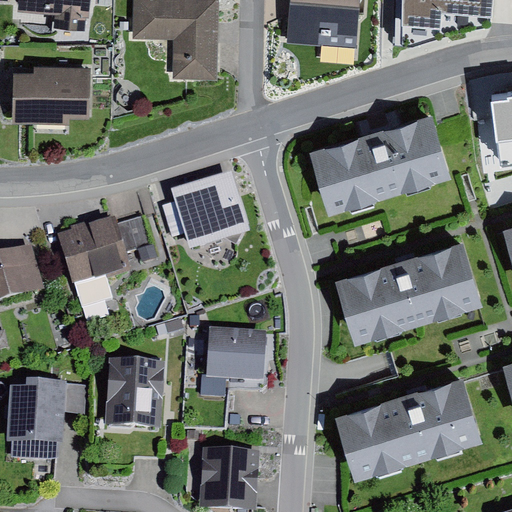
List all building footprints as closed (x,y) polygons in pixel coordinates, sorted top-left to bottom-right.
[(19,0),(19,6),(55,10),(53,25),(88,29),(91,0),(19,0)] [(220,0),(134,0),(133,35),(174,36),(173,75),(218,76),(220,0)] [(359,0),(290,0),(287,39),(323,42),(321,57),(354,60),(359,0)] [(399,0),(399,31),(444,34),(443,16),(491,21),(492,0),(399,0)] [(91,116),(94,65),(34,62),(34,69),(14,68),(12,120),(69,123),(70,115),(91,116)] [(511,74),(501,76),(504,104),(495,105),(499,150),(511,148),(511,74)] [(433,108),(310,143),(328,206),(451,170),(433,108)] [(230,173),(172,191),(175,203),(163,207),(173,238),(185,234),(190,249),(226,239),(236,245),(243,234),(249,231),(230,173)] [(114,218),(59,235),(82,309),(113,299),(107,278),(130,271),(125,253),(152,245),(143,217),(116,225),(114,218)] [(463,232),(336,271),(356,336),(483,297),(463,232)] [(0,255),(0,302),(46,289),(34,246),(0,255)] [(200,317),(191,317),(190,327),(200,327),(200,317)] [(180,320),(166,325),(169,334),(184,330),(180,320)] [(267,332),(210,328),(207,376),(226,377),(263,380),(267,332)] [(6,332),(0,332),(0,348),(9,347),(6,332)] [(511,354),(503,357),(511,385),(511,354)] [(164,364),(111,361),(107,428),(160,431),(164,364)] [(465,370),(336,408),(354,470),(483,433),(465,370)] [(226,377),(207,376),(202,376),(201,396),(225,397),(226,377)] [(27,388),(10,387),(7,444),(11,444),(11,458),(59,460),(60,444),(63,444),(64,412),(66,381),(28,380),(27,388)] [(87,383),(66,381),(64,412),(85,414),(87,383)] [(260,452),(204,449),(201,507),(256,511),(260,452)]
